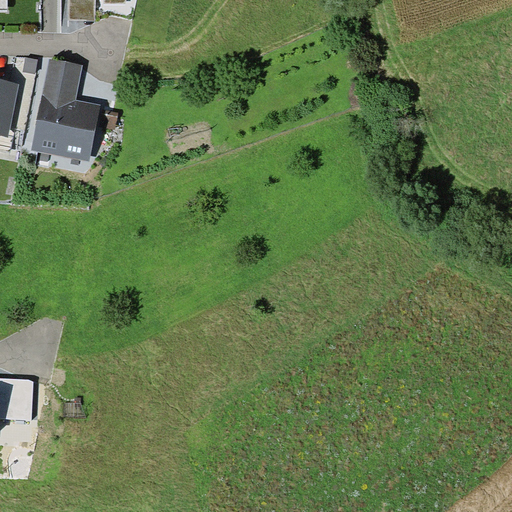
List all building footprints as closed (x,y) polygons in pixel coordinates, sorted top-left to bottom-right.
[(95,21),(95,0),(68,0),(68,21),(95,21)] [(39,59),(25,57),(23,71),(36,74),(39,59)] [(31,150),(89,161),(101,105),(76,100),(83,65),(50,59),(31,150)] [(0,135),(8,137),(19,84),(0,80),(0,135)] [(119,113),(103,110),(100,127),(115,130),(119,113)] [(0,378),(0,418),(31,420),(34,380),(29,380),(0,378)]
